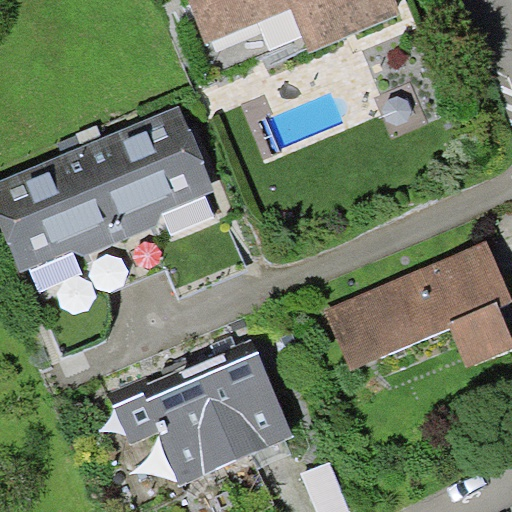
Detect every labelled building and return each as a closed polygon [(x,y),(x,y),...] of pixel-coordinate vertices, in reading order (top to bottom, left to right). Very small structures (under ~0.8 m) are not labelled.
[(186,0),(206,44),(291,8),(310,51),(402,13),(396,0),(186,0)] [(214,191),(178,106),(103,137),(82,146),(122,240),(159,225),(162,213),(204,195),(214,191)] [(82,146),(103,137),(97,124),(77,133),(82,146)] [(62,155),(82,146),(77,133),(56,142),(62,155)] [(122,240),(82,146),(62,155),(0,180),(0,223),(20,272),(30,268),(72,250),(85,255),(122,240)] [(213,216),(204,195),(162,213),(171,234),(213,216)] [(511,299),(486,240),(324,310),(350,371),(451,328),(448,322),(475,311),(497,301),(499,307),(511,302),(511,299)] [(82,272),(72,250),(30,268),(39,290),(82,272)] [(511,336),(499,307),(497,301),(475,311),(448,322),(451,328),(468,367),(511,347),(511,336)] [(293,436),(250,338),(148,382),(146,377),(110,393),(132,445),(158,433),(181,485),(293,436)] [(347,511),(350,511),(329,462),(302,473),(317,511),(347,511)]
